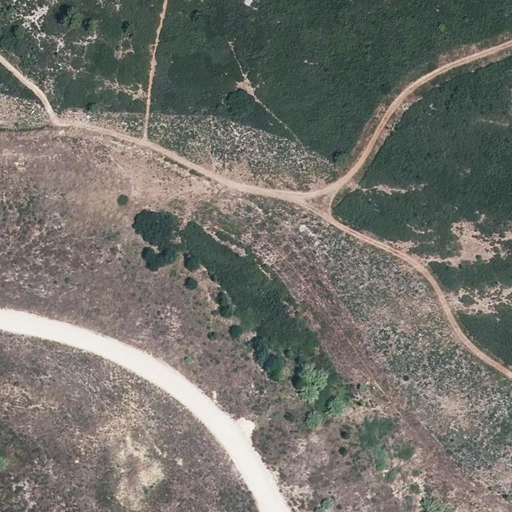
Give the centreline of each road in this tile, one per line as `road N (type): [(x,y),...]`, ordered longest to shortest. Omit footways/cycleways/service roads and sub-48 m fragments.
road 1 (track): [(287,196),(419,262),(459,338),(511,375)]
road 2 (track): [(287,196),(323,193),(356,168),(415,85),(511,47)]
road 3 (track): [(0,56),(42,94),(56,120),(143,141)]
road 4 (track): [(143,141),(224,182),(287,196)]
